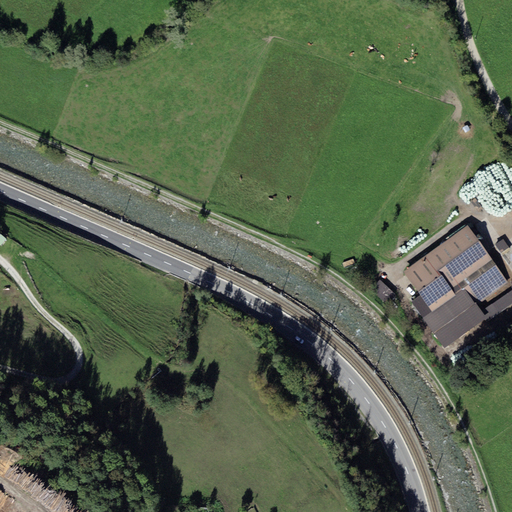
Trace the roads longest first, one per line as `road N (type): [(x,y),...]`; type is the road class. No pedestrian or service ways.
road 1 (primary): [(421,511),(384,424),(312,343),(193,274),(0,191)]
road 2 (track): [(0,266),(75,351),(73,370),(49,390),(0,372)]
road 3 (track): [(511,134),(463,25),(460,0)]
